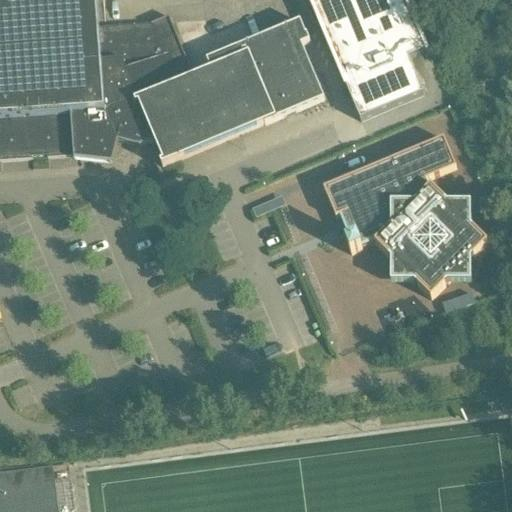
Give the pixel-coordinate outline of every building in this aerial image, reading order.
[(325,103),(302,49),(311,46),(307,38),(306,38),(301,25),(208,65),(211,73),(195,81),(169,20),(151,27),(99,31),(96,0),(0,0),(0,163),(33,161),(33,158),(47,157),(48,161),(75,159),(75,164),(112,168),(118,144),(135,149),(140,149),(143,148),(155,143),(161,158),(164,166),(161,167),(163,171),(265,128),(266,129),(325,103)] [(362,125),(425,97),(409,61),(425,54),(426,57),(430,55),(406,0),(306,0),(346,92),(347,91),(362,125)] [(445,142),(324,191),(337,221),(341,220),(351,245),(347,246),(352,257),(363,253),(362,251),(375,246),(432,302),(488,246),(472,230),(480,227),(466,193),(463,195),(461,191),(464,190),(459,178),(458,179),(455,172),(457,171),(445,142)] [(499,225),(487,200),(478,204),(490,229),(499,225)] [(264,208),(253,212),(257,221),(268,216),(264,208)] [(472,296),(443,307),(446,317),(476,306),(472,296)] [(0,511),(56,511),(51,469),(0,475),(0,511)]
